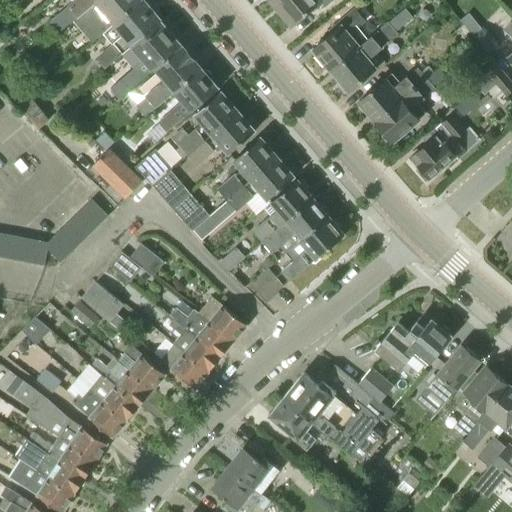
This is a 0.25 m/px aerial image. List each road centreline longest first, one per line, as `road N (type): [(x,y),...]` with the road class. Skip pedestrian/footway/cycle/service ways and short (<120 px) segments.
road 1 (residential): [(131,511),(287,344),(418,237)]
road 2 (residential): [(418,237),(209,0)]
road 3 (residential): [(511,319),(418,237)]
road 4 (residential): [(418,237),(511,161)]
